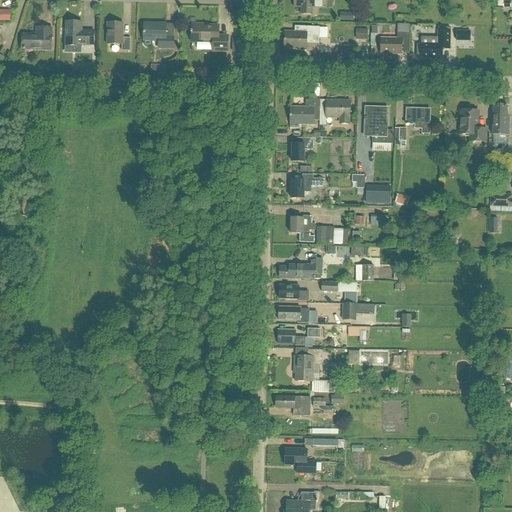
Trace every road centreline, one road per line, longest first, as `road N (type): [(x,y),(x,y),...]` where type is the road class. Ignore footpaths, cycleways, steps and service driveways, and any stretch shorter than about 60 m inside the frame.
road 1 (residential): [(258,511),(266,94),(274,66)]
road 2 (residential): [(511,81),(274,66)]
